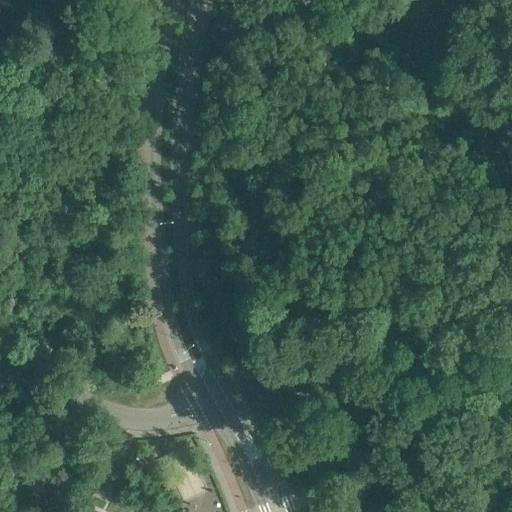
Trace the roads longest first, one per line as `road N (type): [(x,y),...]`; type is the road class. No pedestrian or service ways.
road 1 (tertiary): [(173,0),(154,110),(154,191),(172,331),(204,396)]
road 2 (tertiary): [(224,385),(189,311),(177,216),(178,121),(195,0)]
road 3 (residential): [(204,396),(155,421),(133,420),(0,360)]
road 4 (tertiary): [(291,511),(270,459),(224,385)]
road 5 (tertiary): [(204,396),(263,511)]
